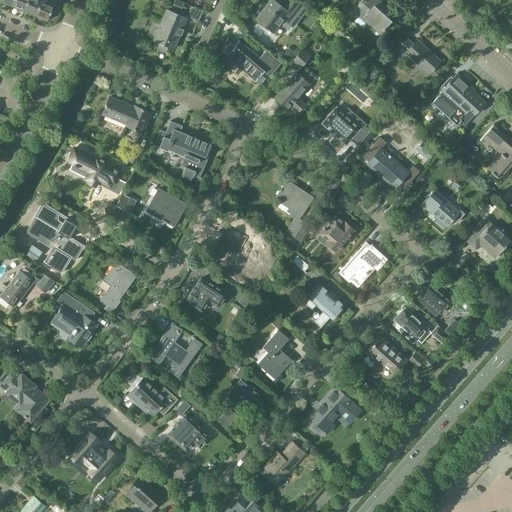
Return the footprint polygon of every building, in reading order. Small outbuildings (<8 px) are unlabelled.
[(15,0),(13,6),(24,11),(28,0),(15,0)] [(28,0),(24,11),(36,15),(42,0),(28,0)] [(55,4),(45,0),(42,0),(36,15),(47,21),(55,4)] [(273,0),(270,0),(256,19),(273,32),(283,20),(293,28),(308,8),(302,3),(298,0),(289,0),(284,8),(273,0)] [(380,0),(362,0),(353,10),(359,16),(355,20),(362,27),(366,22),(380,34),(392,21),(387,16),(392,10),(380,0)] [(198,21),(203,11),(192,6),(187,16),(198,21)] [(174,48),(187,18),(167,10),(154,39),(174,48)] [(429,74),(441,60),(417,39),(413,44),(407,38),(397,48),(404,55),(406,53),(429,74)] [(240,40),(237,44),(232,39),(224,49),(230,53),(227,57),(255,81),(264,71),(270,76),(281,63),(266,50),(260,58),(240,40)] [(280,49),(276,54),(288,63),(296,53),(289,47),(284,53),(280,49)] [(215,49),(210,55),(214,59),(219,53),(215,49)] [(301,68),(309,59),(305,55),(307,53),(303,49),(293,60),(301,68)] [(299,111),(305,104),(297,98),(310,84),(296,73),(275,97),(288,108),(291,105),(299,111)] [(474,89),(457,73),(453,78),(450,75),(440,87),(443,89),(439,93),(440,94),(432,102),(441,111),(457,125),(461,121),(465,124),(485,102),(473,91),(474,89)] [(143,132),(152,112),(135,105),(134,107),(109,96),(102,113),(127,123),(127,126),(143,132)] [(323,122),(322,123),(323,123),(345,143),(346,144),(350,138),(351,138),(356,143),(358,145),(358,144),(370,131),(364,126),(366,124),(356,116),(352,120),(343,113),(337,107),(336,107),(323,122)] [(198,187),(201,177),(194,174),(196,170),(199,172),(211,144),(180,131),(182,126),(170,121),(166,132),(161,130),(156,142),(161,144),(160,147),(169,150),(170,148),(185,154),(184,156),(186,157),(183,165),(185,166),(179,179),(198,187)] [(500,178),(511,164),(511,142),(493,126),(483,137),(501,153),(488,168),(492,172),(491,173),(492,173),(496,177),(497,177),(500,178)] [(380,137),(363,156),(369,162),(368,163),(395,187),(396,185),(402,191),(419,171),(413,165),(408,171),(381,148),(386,142),(380,137)] [(423,140),(415,148),(427,159),(435,151),(423,140)] [(137,164),(143,152),(134,147),(128,160),(137,164)] [(70,157),(70,158),(70,159),(70,160),(70,161),(71,161),(71,162),(72,163),(72,164),(73,164),(74,164),(74,165),(77,167),(77,166),(79,167),(78,168),(76,173),(84,177),(85,177),(86,178),(85,179),(89,181),(88,182),(96,186),(97,183),(98,184),(105,187),(112,191),(118,178),(117,177),(120,171),(117,169),(114,167),(114,168),(109,165),(107,164),(108,162),(104,160),(100,158),(96,157),(95,158),(91,156),(74,148),(73,150),(71,154),(70,155),(70,156),(70,157)] [(492,173),(488,177),(493,182),(496,177),(492,173)] [(313,197),(293,184),(287,180),(277,195),(282,199),(280,203),(288,208),(286,211),(295,217),(285,232),(299,241),(309,227),(303,223),(304,222),(298,218),(300,215),(301,216),(313,197)] [(186,205),(176,199),(157,189),(145,211),(164,221),(174,227),(186,205)] [(461,210),(460,211),(434,189),(421,204),(446,227),(454,218),(458,221),(464,213),(461,210)] [(123,192),(116,204),(129,212),(136,200),(123,192)] [(77,225),(65,218),(63,222),(58,220),(58,218),(58,215),(57,213),(43,205),(31,225),(32,226),(28,232),(38,238),(41,234),(53,242),(54,239),(64,245),(60,251),(56,249),(52,255),(51,254),(50,257),(51,257),(47,263),(44,261),(44,262),(62,273),(63,272),(61,271),(70,256),(75,260),(83,247),(84,248),(85,247),(69,238),(77,225)] [(325,212),(309,231),(311,233),(312,234),(312,233),(314,235),(318,231),(320,233),(319,233),(320,234),(320,233),(323,236),(323,235),(323,236),(326,238),(328,240),(326,243),(327,244),(328,243),(330,246),(331,247),(334,249),(335,250),(338,247),(340,244),(341,244),(344,241),(346,242),(352,235),(350,234),(354,229),(345,221),(344,222),(336,215),(332,220),(329,218),(330,217),(329,216),(326,213),(325,212)] [(510,240),(491,222),(487,218),(484,221),(466,241),(476,249),(483,241),(490,247),(488,250),(495,257),(497,254),(498,254),(506,246),(505,245),(510,240)] [(250,230),(235,222),(230,230),(228,229),(221,243),(223,244),(219,252),(222,254),(220,258),(221,258),(220,259),(227,263),(230,258),(234,260),(243,242),(244,243),(247,245),(247,244),(249,245),(255,234),(250,231),(250,230)] [(366,242),(339,273),(340,272),(342,274),(343,274),(349,279),(353,275),(354,274),(355,274),(361,280),(369,272),(375,265),(377,267),(382,261),(383,261),(385,258),(387,259),(371,244),(370,245),(371,245),(370,246),(369,245),(366,243),(367,242),(366,242)] [(303,271),(308,265),(297,255),(292,261),(303,271)] [(103,280),(99,285),(106,290),(108,292),(105,296),(103,295),(100,300),(101,301),(104,303),(101,306),(110,313),(113,309),(114,310),(121,301),(119,300),(121,297),(123,294),(136,276),(116,262),(103,280)] [(45,275),(41,281),(24,267),(21,271),(20,270),(15,277),(11,274),(8,279),(12,282),(7,287),(2,283),(0,286),(0,295),(1,296),(14,307),(33,282),(37,285),(46,292),(54,281),(45,275)] [(335,272),(331,277),(336,281),(340,276),(335,272)] [(201,277),(187,301),(202,310),(209,300),(219,306),(227,293),(201,277)] [(422,297),(419,300),(426,306),(426,307),(436,315),(439,312),(440,313),(450,301),(428,282),(418,293),(422,297)] [(319,284),(305,300),(313,307),(317,303),(324,310),(316,319),(322,325),(341,304),(319,284)] [(55,317),(65,324),(62,328),(70,334),(68,338),(78,345),(84,337),(88,340),(94,332),(90,329),(95,322),(84,315),(83,316),(82,316),(77,313),(83,304),(64,291),(58,300),(64,304),(55,317)] [(246,293),(238,302),(249,311),(257,302),(246,293)] [(41,306),(36,312),(41,316),(46,310),(41,306)] [(395,319),(402,326),(398,329),(413,343),(427,328),(405,308),(395,319)] [(289,338),(279,329),(285,323),(272,312),(266,319),(278,329),(262,347),(268,352),(257,364),(274,379),(291,361),(279,349),(289,338)] [(454,321),(445,331),(451,337),(460,326),(454,321)] [(179,377),(203,343),(195,338),(186,350),(175,341),(183,329),(173,322),(148,356),(159,364),(166,354),(176,362),(169,371),(179,377)] [(438,327),(432,333),(444,343),(449,337),(438,327)] [(393,378),(407,361),(379,336),(365,353),(368,351),(395,374),(392,377),(393,378)] [(419,367),(424,361),(414,352),(409,358),(419,367)] [(11,367),(0,380),(0,383),(9,390),(7,392),(20,403),(21,402),(22,403),(17,409),(31,421),(49,399),(34,386),(35,385),(22,374),(21,376),(11,367)] [(241,369),(236,375),(241,379),(246,373),(241,369)] [(144,377),(127,394),(141,407),(144,403),(155,413),(158,410),(163,415),(178,399),(165,387),(160,392),(144,377)] [(244,412),(259,395),(240,379),(225,396),(232,402),(228,407),(224,403),(218,409),(222,413),(218,418),(227,425),(237,415),(235,413),(240,408),(244,412)] [(315,408),(309,415),(325,429),(332,421),(339,414),(340,412),(342,414),(345,417),(350,421),(361,409),(334,386),(315,408)] [(203,408),(189,396),(185,400),(199,412),(203,408)] [(184,399),(175,410),(181,415),(183,417),(169,433),(168,434),(169,434),(174,439),(179,444),(180,444),(185,449),(186,449),(193,441),(199,446),(199,447),(200,446),(208,437),(209,437),(208,436),(202,431),(203,430),(203,429),(186,415),(186,414),(185,415),(183,413),(190,405),(184,399)] [(90,433),(71,455),(81,464),(83,461),(91,468),(89,471),(99,480),(118,458),(108,449),(106,451),(98,444),(100,442),(90,433)] [(292,466),(304,453),(292,442),(280,455),(277,452),(261,470),(275,484),(291,466),(292,466)] [(152,511),(151,511),(155,505),(154,504),(162,495),(139,476),(133,482),(135,484),(126,494),(146,511),(152,511)] [(38,511),(44,505),(34,497),(20,511),(18,511),(17,511),(16,511),(38,511)] [(265,511),(252,500),(245,508),(235,499),(223,511),(265,511)]
